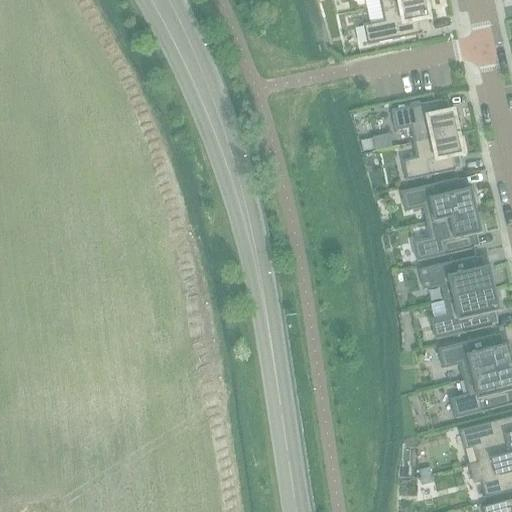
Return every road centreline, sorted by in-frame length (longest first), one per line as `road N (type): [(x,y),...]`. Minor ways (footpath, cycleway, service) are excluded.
road 1 (secondary): [(297,511),(253,246),(184,54),(152,0)]
road 2 (residential): [(483,45),(353,68)]
road 3 (residential): [(483,45),(511,166)]
